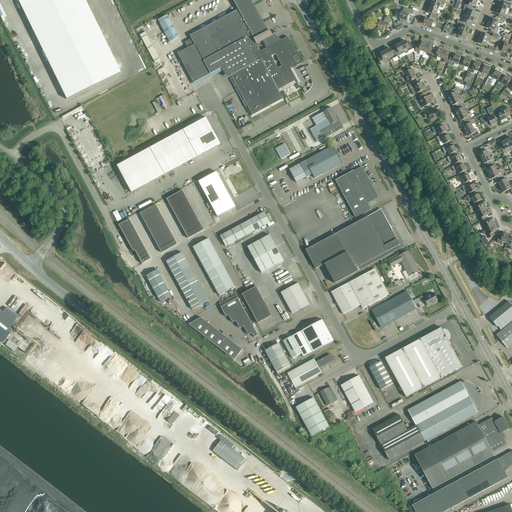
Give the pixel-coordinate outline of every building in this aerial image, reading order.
[(17,0),(66,99),(120,73),(84,0),(17,0)] [(252,115),(283,99),(277,88),(295,79),(290,69),(296,65),(297,66),(303,63),(298,54),(297,55),(288,37),(282,40),(273,35),(271,36),(268,32),(267,33),(255,11),(257,10),(251,0),(233,0),(238,10),(190,36),(195,45),(178,54),(194,83),(225,66),(252,115)] [(432,1),(430,7),(438,10),(439,7),(443,8),(445,3),(436,0),(435,3),(432,1)] [(500,3),(498,8),(506,11),(507,8),(509,9),(511,4),(504,1),(503,4),(500,3)] [(465,14),(467,15),(475,18),(477,13),(474,11),(475,9),(472,8),(468,6),(465,5),(463,10),(466,11),(465,14)] [(414,11),(408,9),(404,7),(403,11),(402,10),(398,20),(400,20),(400,22),(403,23),(405,22),(406,23),(410,13),(412,15),(414,11)] [(431,14),(430,17),(436,19),(437,19),(439,15),(437,14),(438,10),(430,7),(428,13),(431,14)] [(499,15),(498,17),(505,20),(507,15),(505,14),(506,11),(498,8),(496,13),(499,15)] [(158,20),(170,43),(179,38),(167,15),(158,20)] [(464,17),(462,22),(464,23),(470,25),(471,22),(473,23),(475,18),(467,15),(465,18),(464,17)] [(379,20),(374,22),(377,27),(376,30),(383,32),(384,29),(387,30),(389,24),(392,22),(389,16),(385,18),(384,22),(379,21),(379,20)] [(436,19),(430,17),(429,19),(426,18),(423,24),(432,27),(433,23),(435,24),(436,19)] [(490,18),(488,23),(496,26),(499,27),(500,24),(502,21),(505,22),(505,20),(498,17),(496,17),(495,19),(490,18)] [(461,28),(460,30),(467,33),(469,28),(463,26),(464,23),(462,22),(458,21),(457,23),(460,25),(459,27),(461,28)] [(496,26),(488,23),(486,28),(491,30),(490,33),(496,35),(499,27),(496,26)] [(467,33),(460,30),(458,33),(455,32),(454,35),(465,39),(467,33)] [(482,33),(480,38),(487,41),(490,42),(492,37),(482,33)] [(487,41),(480,38),(478,43),(487,47),(488,44),(486,44),(487,41)] [(502,51),(507,53),(510,45),(508,44),(508,43),(502,40),(500,46),(500,47),(503,48),(502,51)] [(405,41),(400,43),(404,51),(407,50),(408,52),(413,49),(409,42),(407,44),(405,41)] [(420,51),(424,52),(427,44),(421,42),(420,46),(417,45),(415,51),(419,53),(420,51)] [(397,49),(394,50),(397,57),(399,59),(400,58),(399,56),(402,54),(401,52),(404,51),(400,43),(395,46),(397,49)] [(426,56),(431,58),(434,51),(431,50),(433,46),(427,44),(424,52),(427,53),(426,56)] [(390,48),(385,51),(390,62),(393,60),(393,59),(397,57),(394,50),(391,51),(390,48)] [(437,57),(441,59),(444,50),(438,48),(437,52),(434,51),(431,58),(436,59),(437,57)] [(443,62),(448,64),(451,57),(448,56),(449,52),(444,50),(441,59),(444,60),(443,62)] [(390,62),(385,51),(380,54),(381,56),(377,58),(381,65),(382,65),(387,62),(387,63),(390,62)] [(451,57),(448,64),(454,66),(455,63),(458,64),(461,57),(455,54),(454,57),(451,56),(451,57)] [(468,68),(471,60),(465,58),(464,61),(461,59),(458,68),(463,70),(465,67),(468,68)] [(478,72),(481,64),(475,62),(474,64),(471,63),(468,72),(473,74),(474,71),(478,72)] [(488,76),(491,68),(485,65),(484,68),(481,67),(478,75),(483,78),(484,74),(488,76)] [(405,76),(408,81),(408,82),(416,78),(413,72),(414,72),(412,69),(410,67),(401,71),(404,77),(405,76)] [(492,71),(488,79),(486,83),(491,86),(494,79),(497,81),(501,74),(496,70),(494,73),(492,71)] [(497,84),(495,88),(500,91),(504,84),(507,86),(511,79),(508,77),(505,76),(504,78),(501,77),(497,84)] [(417,81),(410,84),(408,85),(413,95),(426,89),(425,87),(424,88),(421,83),(419,84),(417,81)] [(447,96),(450,101),(458,97),(456,94),(458,93),(456,88),(449,92),(450,95),(447,96)] [(421,102),(424,107),(433,102),(432,101),(431,102),(428,96),(425,98),(424,94),(417,98),(419,103),(421,102)] [(455,105),(457,107),(464,104),(461,99),(459,100),(458,97),(450,101),(453,106),(455,105)] [(455,111),(458,116),(465,112),(464,110),(466,108),(464,104),(457,107),(458,110),(455,111)] [(500,112),(497,114),(501,121),(507,118),(506,116),(509,114),(506,106),(503,108),(499,110),(500,112)] [(492,107),(487,109),(490,114),(489,114),(491,117),(487,119),(491,126),(497,123),(496,121),(498,119),(494,111),(492,107)] [(319,131),(323,139),(333,133),(332,131),(342,126),(338,120),(331,108),(323,112),(328,122),(325,124),(327,127),(319,131)] [(429,117),(431,121),(440,117),(438,112),(437,110),(431,113),(430,109),(423,112),(426,119),(429,117)] [(316,126),(310,129),(317,142),(323,139),(319,131),(327,127),(325,124),(328,122),(323,112),(312,118),(316,126)] [(463,120),(464,123),(472,119),(469,114),(467,115),(465,112),(458,116),(460,121),(463,120)] [(117,166),(118,168),(131,193),(221,144),(206,118),(194,125),(117,166)] [(463,127),(466,132),(473,128),(472,125),(474,124),(472,119),(464,123),(466,125),(463,127)] [(438,132),(439,135),(447,131),(444,126),(441,127),(440,124),(432,128),(434,133),(438,132)] [(473,128),(466,132),(468,137),(471,135),(472,138),(479,134),(477,130),(475,131),(473,128)] [(442,141),(444,144),(451,141),(448,135),(446,136),(445,133),(437,138),(439,143),(442,141)] [(510,148),(506,140),(501,143),(502,145),(500,146),(504,155),(511,151),(510,148)] [(277,146),(282,158),(291,154),(286,143),(277,146)] [(448,152),(449,155),(457,151),(454,146),(451,147),(450,144),(442,148),(445,154),(448,152)] [(332,146),(291,168),(289,169),(296,183),(312,174),(314,179),(341,164),(332,146)] [(479,154),(481,159),(489,156),(492,154),(489,146),(485,148),(484,146),(480,148),(481,150),(480,150),(481,153),(479,154)] [(453,161),(454,165),(462,161),(459,155),(456,156),(455,153),(447,158),(449,163),(453,161)] [(104,157),(106,161),(103,163),(105,167),(114,163),(110,154),(104,157)] [(487,163),(488,166),(494,162),(492,157),(490,158),(489,156),(481,159),(484,164),(487,163)] [(486,170),(489,175),(497,171),(497,170),(495,168),(497,167),(494,162),(488,166),(489,168),(486,170)] [(452,167),(452,168),(454,172),(457,171),(459,174),(466,170),(463,164),(461,166),(460,163),(452,167)] [(353,171),(345,175),(335,181),(355,218),(370,209),(367,204),(378,198),(371,185),(373,184),(371,181),(370,182),(362,168),(354,172),(353,171)] [(500,179),(504,177),(502,174),(499,169),(497,170),(497,171),(489,175),(491,180),(494,178),(495,181),(500,179)] [(213,208),(222,203),(231,198),(216,172),(199,182),(213,208)] [(462,181),(464,184),(471,180),(469,174),(466,176),(465,173),(457,177),(459,182),(462,181)] [(498,183),(501,188),(508,184),(507,181),(509,180),(507,175),(504,177),(500,179),(501,181),(498,183)] [(467,191),(469,194),(476,190),(474,184),(471,185),(470,183),(462,187),(464,192),(467,191)] [(332,194),(338,192),(335,184),(330,186),(332,194)] [(511,192),(511,191),(511,184),(510,186),(511,186),(510,187),(508,184),(501,188),(503,193),(510,189),(511,192)] [(182,190),(167,199),(188,238),(204,230),(182,190)] [(472,200),(474,204),(481,200),(478,194),(476,195),(475,193),(467,197),(469,202),(472,200)] [(227,212),(235,207),(231,198),(222,203),(227,212)] [(218,217),(227,212),(222,203),(213,208),(218,217)] [(477,210),(478,213),(487,209),(484,204),(480,206),(478,203),(472,206),(475,211),(477,210)] [(156,205),(140,213),(162,253),(178,244),(156,205)] [(478,218),(480,222),(487,219),(485,216),(489,214),(487,209),(478,213),(480,216),(478,218)] [(337,233),(306,250),(316,269),(317,268),(324,264),(335,284),(400,249),(398,246),(400,245),(397,239),(395,240),(390,229),(391,229),(389,226),(388,227),(379,210),(337,233)] [(255,217),(261,228),(270,223),(264,212),(255,217)] [(261,228),(255,217),(247,222),(252,232),(261,228)] [(129,219),(119,225),(133,252),(135,251),(142,264),(151,259),(129,219)] [(485,226),(487,229),(495,225),(492,220),(488,222),(487,219),(480,222),(483,227),(485,226)] [(247,222),(238,226),(244,237),(252,232),(247,222)] [(495,225),(487,229),(488,233),(486,234),(488,238),(495,235),(493,232),(497,230),(495,225)] [(229,231),(235,242),(244,237),(238,226),(229,231)] [(235,242),(229,231),(220,236),(226,247),(235,242)] [(503,242),(506,243),(509,235),(503,233),(502,237),(499,236),(497,243),(502,244),(503,242)] [(247,247),(262,273),(284,261),(269,235),(247,247)] [(485,235),(481,238),(485,245),(490,243),(485,235)] [(203,247),(211,243),(209,239),(201,243),(203,247)] [(203,247),(201,243),(193,247),(197,256),(206,251),(203,247)] [(203,247),(206,251),(213,247),(211,243),(203,247)] [(206,251),(208,256),(216,252),(213,247),(206,251)] [(206,251),(197,256),(202,265),(211,260),(208,256),(206,251)] [(414,264),(408,252),(408,251),(398,257),(389,262),(391,267),(401,262),(405,271),(403,272),(406,278),(409,277),(413,275),(415,275),(414,274),(419,272),(416,267),(415,268),(413,264),(414,264)] [(208,256),(211,260),(218,256),(216,252),(208,256)] [(176,261),(179,266),(187,261),(182,253),(174,257),(176,261)] [(211,260),(213,265),(221,260),(218,256),(211,260)] [(174,257),(166,261),(168,266),(176,261),(174,257)] [(211,260),(202,265),(207,274),(215,269),(213,265),(211,260)] [(215,269),(223,265),(221,260),(213,265),(215,269)] [(171,270),(179,266),(176,261),(168,266),(171,270)] [(215,269),(218,273),(225,269),(223,265),(215,269)] [(180,269),(179,266),(171,270),(173,275),(181,270),(180,269)] [(215,269),(207,274),(212,282),(220,278),(218,273),(215,269)] [(218,273),(220,278),(228,274),(225,269),(218,273)] [(337,306),(338,305),(343,315),(361,305),(363,309),(389,295),(380,278),(382,277),(380,274),(378,275),(375,269),(331,292),(336,302),(335,303),(337,306)] [(171,297),(157,270),(146,276),(161,302),(171,297)] [(175,279),(183,275),(182,272),(181,270),(173,275),(175,279)] [(228,274),(220,278),(223,282),(230,278),(228,274)] [(186,279),(185,278),(183,275),(175,279),(178,283),(186,279)] [(223,282),(220,278),(212,282),(219,295),(227,291),(225,287),(223,282)] [(230,278),(223,282),(225,287),(233,282),(230,278)] [(187,280),(186,279),(178,283),(180,288),(188,283),(187,280)] [(191,288),(199,283),(196,279),(188,283),(190,287),(191,288)] [(233,282),(225,287),(227,291),(235,287),(233,282)] [(190,287),(188,283),(180,288),(185,296),(190,294),(193,292),(192,291),(191,288),(190,287)] [(281,293),(292,314),(310,304),(298,283),(281,293)] [(242,294),(258,323),(272,316),(256,287),(242,294)] [(425,287),(413,292),(416,298),(427,293),(425,287)] [(193,292),(190,294),(185,296),(192,310),(200,305),(199,302),(197,299),(195,297),(194,294),(193,292)] [(416,309),(408,294),(407,292),(371,311),(381,328),(416,309)] [(434,303),(438,301),(433,294),(424,299),(428,306),(434,303)] [(226,317),(229,315),(243,308),(238,298),(221,307),(226,317)] [(498,326),(502,331),(497,335),(507,348),(511,344),(511,305),(509,302),(489,318),(497,327),(498,326)] [(26,307),(21,314),(23,316),(31,307),(28,305),(26,307)] [(233,323),(236,321),(247,315),(243,308),(229,315),(233,323)] [(17,324),(14,321),(0,310),(0,341),(2,343),(17,324)] [(240,328),(244,326),(251,322),(247,315),(236,321),(240,328)] [(188,325),(199,333),(207,323),(201,318),(188,325)] [(298,333),(292,336),(301,354),(303,357),(313,352),(313,353),(334,341),(322,320),(301,331),(298,333)] [(244,326),(248,335),(252,333),(254,338),(258,336),(251,322),(244,326)] [(199,333),(205,338),(213,327),(207,323),(199,333)] [(205,338),(211,342),(219,332),(213,327),(205,338)] [(443,330),(441,328),(420,339),(442,378),(462,367),(449,341),(449,340),(450,340),(450,339),(450,338),(450,337),(450,336),(450,335),(450,334),(450,333),(449,333),(449,332),(448,332),(448,331),(447,331),(446,330),(445,330),(444,330),(443,330)] [(211,342),(218,348),(226,337),(219,332),(211,342)] [(283,341),(293,359),(301,354),(292,336),(283,341)] [(218,348),(226,354),(234,343),(226,337),(218,348)] [(442,378),(420,339),(385,359),(407,398),(442,378)] [(234,343),(226,354),(234,360),(242,350),(234,343)] [(265,351),(277,373),(291,366),(278,343),(265,351)] [(319,368),(333,361),(330,354),(316,362),(314,359),(288,373),(296,388),(322,374),(319,368)] [(381,361),(369,368),(381,390),(393,383),(381,361)] [(341,386),(355,412),(373,403),(359,376),(341,386)] [(416,426),(408,430),(407,431),(399,415),(372,429),(389,460),(408,450),(472,416),(478,413),(476,411),(479,409),(480,394),(482,393),(480,389),(478,390),(465,382),(462,384),(461,382),(408,411),(416,426)] [(320,392),(327,406),(335,402),(328,388),(320,392)] [(398,390),(386,395),(392,407),(403,401),(398,390)] [(296,408),(311,436),(329,426),(314,398),(296,408)] [(174,424),(181,415),(176,411),(169,420),(174,424)] [(501,434),(509,429),(503,417),(494,422),(492,418),(478,426),(476,422),(415,456),(433,489),(494,456),(492,452),(506,445),(502,437),(503,437),(501,434)] [(221,440),(217,445),(212,451),(238,471),(243,465),(241,464),(245,459),(221,440)] [(509,454),(499,459),(412,505),(415,511),(445,511),(508,478),(505,473),(506,469),(511,465),(511,452),(509,454)] [(171,469),(170,473),(175,475),(174,478),(180,480),(183,473),(171,469)] [(204,488),(202,487),(196,495),(215,508),(224,494),(208,483),(204,488)]
